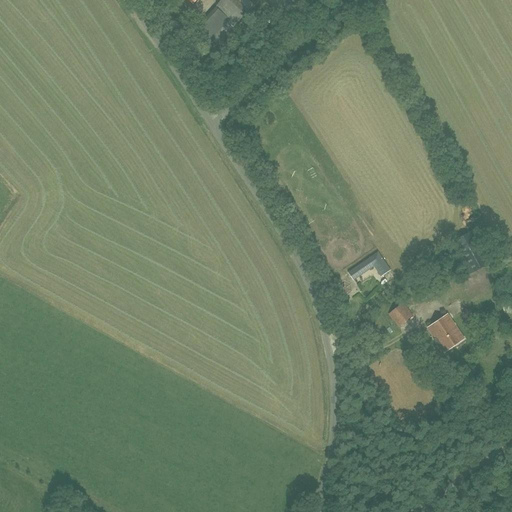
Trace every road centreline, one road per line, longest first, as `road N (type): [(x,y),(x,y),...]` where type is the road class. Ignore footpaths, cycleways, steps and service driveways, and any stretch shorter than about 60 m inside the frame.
road 1 (unclassified): [(316,511),(333,429),(322,322),(310,284),(208,121)]
road 2 (unclassified): [(208,121),(340,0)]
road 3 (unclassified): [(208,121),(128,0)]
road 4 (unclassified): [(402,511),(511,432)]
